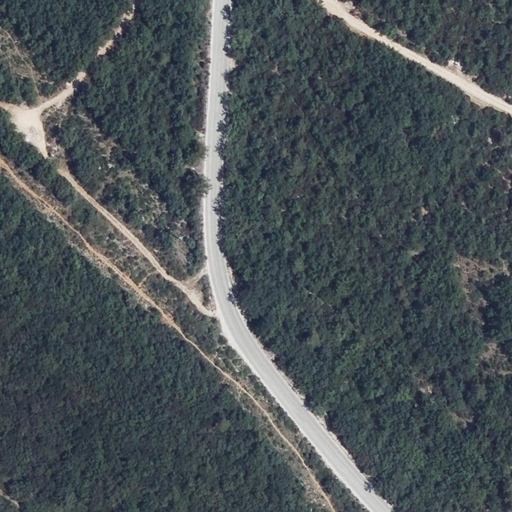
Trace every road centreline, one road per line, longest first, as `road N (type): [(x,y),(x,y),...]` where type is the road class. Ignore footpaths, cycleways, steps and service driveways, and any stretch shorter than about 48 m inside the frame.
road 1 (tertiary): [(384,511),(259,362),(222,290),(211,229),(219,0)]
road 2 (track): [(320,0),(511,110)]
road 3 (track): [(0,105),(30,115),(65,93),(137,0)]
